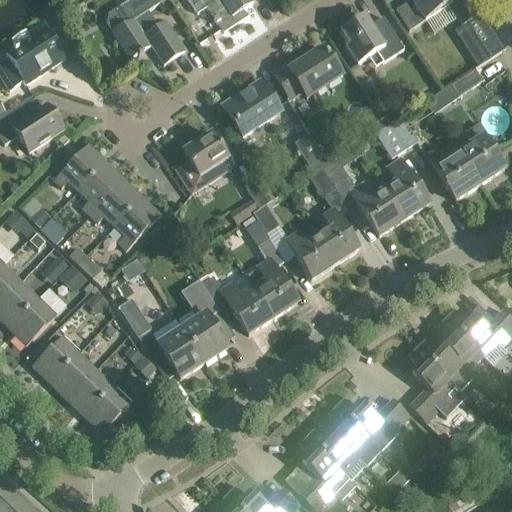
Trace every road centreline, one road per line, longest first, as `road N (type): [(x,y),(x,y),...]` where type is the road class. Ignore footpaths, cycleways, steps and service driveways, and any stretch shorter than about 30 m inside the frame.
road 1 (residential): [(121,492),(367,302),(511,230)]
road 2 (residential): [(166,113),(322,0)]
road 3 (residential): [(166,113),(154,100),(128,101),(117,114),(117,135),(146,150),(162,140),(168,122)]
road 4 (unclassified): [(121,492),(61,487),(0,426)]
